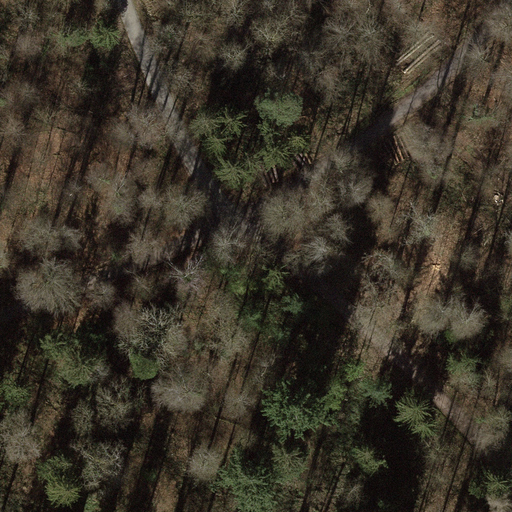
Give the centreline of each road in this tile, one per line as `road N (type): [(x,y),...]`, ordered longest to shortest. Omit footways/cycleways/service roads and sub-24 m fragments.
road 1 (track): [(121,0),(206,186),(424,378),(511,481)]
road 2 (track): [(507,0),(431,85),(296,190),(0,312)]
